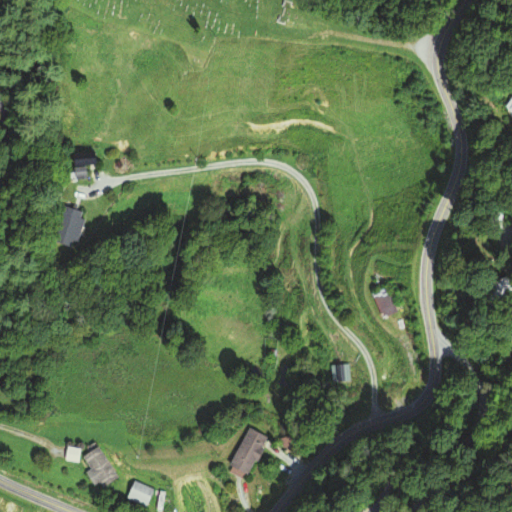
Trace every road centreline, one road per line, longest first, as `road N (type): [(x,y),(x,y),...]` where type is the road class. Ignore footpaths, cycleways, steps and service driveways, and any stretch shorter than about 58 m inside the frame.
road 1 (tertiary): [(75,511),(277,509),(340,438),(426,397),(434,376),(427,254),(461,142),(438,49),(464,0)]
road 2 (residential): [(412,511),(425,497),(493,466),(511,440),(511,176)]
road 3 (residential): [(499,460),(496,428),(469,371),(452,349),(433,345)]
